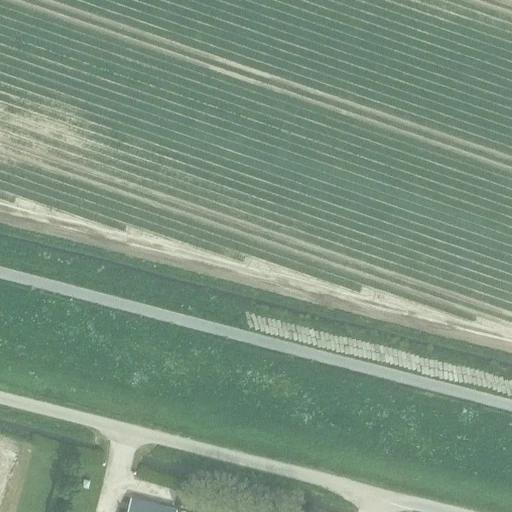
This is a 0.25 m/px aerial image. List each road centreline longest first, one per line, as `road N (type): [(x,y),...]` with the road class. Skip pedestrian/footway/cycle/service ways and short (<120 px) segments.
road 1 (track): [(511,406),(0,272)]
road 2 (unclassified): [(459,511),(0,397)]
